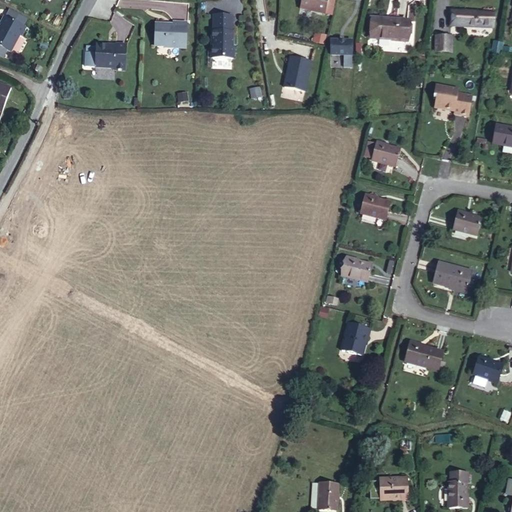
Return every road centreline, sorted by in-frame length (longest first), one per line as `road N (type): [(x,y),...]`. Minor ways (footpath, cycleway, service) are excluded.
road 1 (residential): [(508,326),(487,329),(420,313),(405,303),(404,283),(424,200),(449,185),(511,195)]
road 2 (residential): [(88,0),(0,179)]
